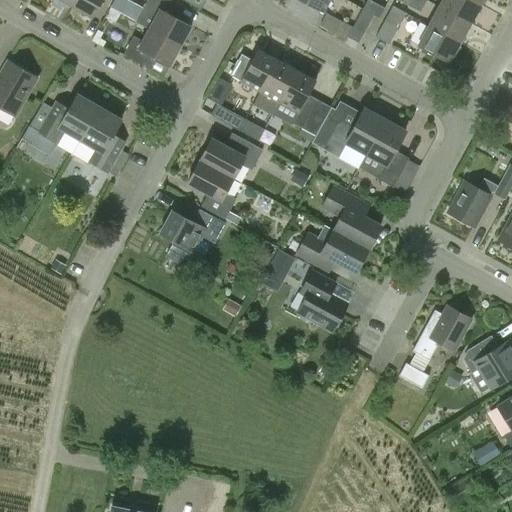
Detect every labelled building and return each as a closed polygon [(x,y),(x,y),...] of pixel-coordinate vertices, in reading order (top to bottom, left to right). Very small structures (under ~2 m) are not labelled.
[(75,0),(73,6),(92,17),(101,0),(75,0)] [(114,0),(110,7),(122,14),(129,1),(127,0),(114,0)] [(145,0),(141,9),(155,16),(149,27),(181,44),(190,26),(172,16),(179,3),(173,0),(145,0)] [(329,0),(300,0),(323,12),(329,0)] [(366,0),(362,8),(374,14),(379,5),(369,0),(366,0)] [(441,0),(439,6),(470,23),(480,4),(473,0),(441,0)] [(375,37),(389,44),(405,13),(392,6),(375,37)] [(428,25),(460,42),(470,23),(439,6),(428,25)] [(374,14),(362,8),(347,36),(358,43),(374,14)] [(417,45),(448,62),(460,42),(428,25),(417,45)] [(145,67),(151,55),(169,65),(181,44),(149,27),(142,40),(133,36),(123,55),(145,67)] [(242,55),(236,66),(227,60),(222,69),(232,74),(231,75),(261,92),(278,60),(259,50),(253,60),(242,55)] [(0,106),(15,115),(37,77),(8,60),(0,73),(0,106)] [(280,102),(297,71),(278,60),(261,92),(280,102)] [(309,94),(316,81),(297,71),(280,102),(297,111),(292,122),(314,133),(330,105),(309,94)] [(228,84),(217,78),(208,94),(219,100),(228,84)] [(83,93),(81,96),(77,94),(68,109),(57,102),(39,132),(58,143),(57,144),(72,153),(99,107),(96,105),(98,101),(83,93)] [(240,130),(246,119),(217,103),(210,114),(240,130)] [(353,128),(327,114),(331,106),(330,105),(314,133),(315,134),(311,141),(339,156),(346,143),(366,153),(385,118),(364,107),(353,128)] [(125,142),(113,134),(121,120),(99,107),(72,153),(87,162),(88,160),(108,172),(108,171),(110,172),(122,149),(121,149),(125,142)] [(385,118),(366,153),(386,164),(378,178),(393,186),(408,158),(394,150),(406,130),(385,118)] [(246,119),(240,130),(249,135),(258,140),(263,129),(255,124),(246,119)] [(231,131),(224,145),(211,138),(199,160),(233,178),(241,164),(251,169),(262,148),(231,131)] [(236,197),(225,192),(233,178),(199,160),(187,182),(207,193),(200,204),(225,218),(228,211),(236,197)] [(465,182),(449,212),(474,226),(491,194),(490,194),(491,190),(505,198),(511,185),(511,165),(509,164),(498,185),(486,178),(479,190),(465,182)] [(298,172),(292,182),(302,187),(307,177),(298,172)] [(333,229),(368,248),(381,225),(363,216),(369,205),(333,186),(322,205),(340,215),(333,229)] [(199,208),(192,221),(172,210),(159,233),(193,251),(201,235),(215,242),(226,222),(199,208)] [(228,211),(225,218),(236,224),(239,218),(228,211)] [(511,215),(499,240),(511,247),(511,215)] [(368,248),(333,229),(326,243),(307,233),(297,253),(328,270),(334,259),(356,271),(368,248)] [(263,248),(255,263),(264,268),(272,252),(263,248)] [(293,259),(276,250),(260,280),(277,289),(293,259)] [(55,260),(50,268),(61,274),(65,266),(55,260)] [(300,292),(306,295),(297,312),(332,331),(348,303),(330,293),(335,282),(312,270),(300,292)] [(235,317),(241,306),(229,299),(223,309),(235,317)] [(435,309),(412,350),(429,359),(439,341),(454,349),(471,318),(447,306),(443,314),(435,309)] [(511,353),(505,342),(497,347),(491,336),(468,350),(471,354),(464,358),(472,371),(479,366),(491,387),(511,374),(511,353)] [(422,387),(429,375),(406,362),(399,375),(422,387)] [(323,364),(319,370),(326,375),(330,369),(323,364)] [(445,382),(455,388),(462,376),(452,370),(445,382)] [(511,396),(497,406),(511,429),(511,430),(504,435),(510,446),(511,444),(511,396)] [(493,442),(483,448),(490,460),(500,454),(493,442)] [(457,504),(475,492),(467,478),(448,490),(457,504)]
